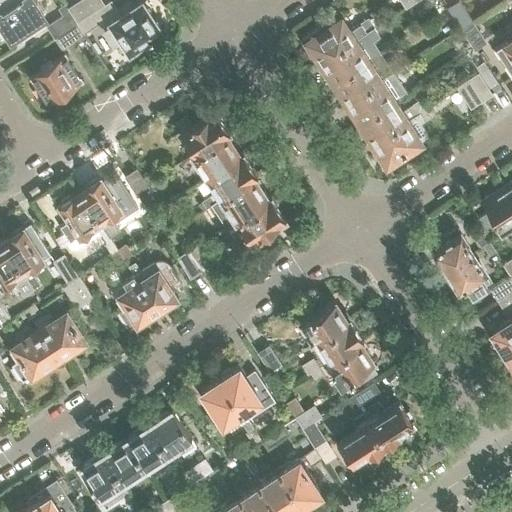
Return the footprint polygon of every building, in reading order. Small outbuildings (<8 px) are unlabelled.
[(0,0),(0,9),(13,0),(0,0)] [(39,16),(43,13),(34,0),(13,0),(0,9),(0,15),(4,22),(4,25),(7,30),(10,31),(11,33),(16,31),(22,40),(44,25),(39,16)] [(78,22),(98,9),(104,4),(101,0),(81,0),(69,8),(78,21),(77,21),(78,22)] [(161,25),(157,19),(154,18),(143,1),(136,5),(132,0),(130,0),(104,17),(98,9),(78,22),(85,31),(100,22),(114,44),(121,39),(130,52),(162,31),(160,28),(161,25)] [(417,1),(416,0),(400,0),(406,8),(417,1)] [(474,21),(460,0),(458,0),(447,7),(462,29),(474,21)] [(54,38),(55,38),(74,25),(68,15),(47,28),(54,38)] [(319,63),(358,37),(362,35),(373,28),(368,19),(350,32),(341,19),(325,30),(321,26),(303,38),(319,63)] [(488,41),(474,21),(462,29),(475,49),(488,41)] [(63,50),(87,34),(85,31),(78,22),(74,25),(55,38),(63,50)] [(332,83),(372,58),(373,59),(382,53),(374,41),(380,36),(374,27),(373,28),(362,35),(358,37),(319,63),(332,83)] [(511,39),(505,44),(504,43),(494,50),(499,58),(500,57),(506,67),(505,68),(511,77),(511,39)] [(83,81),(65,53),(32,75),(49,102),(66,91),(69,92),(76,87),(77,84),(83,81)] [(345,103),(394,72),(400,68),(394,60),(389,64),(386,60),(382,53),(373,59),(372,58),(332,83),(345,103)] [(498,82),(485,61),(476,67),(490,88),(498,82)] [(394,100),(407,91),(394,72),(345,103),(358,124),(394,100)] [(492,94),(479,74),(469,81),(482,101),(492,94)] [(482,101),(469,81),(459,87),(472,107),(482,101)] [(371,144),(426,109),(420,100),(402,112),(394,100),(358,124),(371,144)] [(403,152),(421,141),(412,129),(431,116),(426,109),(371,144),(386,166),(388,165),(390,167),(404,158),(402,156),(405,154),(403,152)] [(228,134),(231,132),(216,110),(192,125),(187,117),(176,123),(183,133),(182,133),(194,152),(191,154),(193,156),(228,134)] [(206,177),(241,155),(228,134),(193,156),(206,176),(206,177)] [(213,204),(256,177),(258,175),(244,153),(241,155),(206,177),(218,196),(214,199),(211,194),(202,200),(207,208),(213,204)] [(148,185),(137,168),(126,176),(136,192),(148,185)] [(121,208),(128,204),(108,174),(101,178),(99,178),(98,177),(88,184),(88,186),(80,191),(111,238),(115,235),(109,226),(113,223),(110,220),(123,211),(121,208)] [(234,220),(269,198),(256,177),(213,204),(221,217),(229,212),(234,220)] [(511,181),(503,187),(511,201),(511,181)] [(511,201),(503,187),(482,201),(489,212),(476,221),(482,231),(488,239),(511,224),(511,201)] [(111,238),(80,191),(72,196),(71,195),(61,202),(61,203),(60,204),(60,205),(58,207),(67,222),(61,226),(71,241),(70,242),(75,250),(102,233),(106,241),(106,246),(111,254),(118,249),(111,238)] [(272,196),(269,198),(234,220),(236,223),(239,221),(252,241),(287,219),(272,196)] [(30,268),(51,255),(31,223),(22,229),(21,227),(11,234),(11,235),(2,241),(33,289),(41,284),(30,268)] [(162,231),(158,224),(151,229),(155,236),(162,231)] [(473,252),(468,244),(458,228),(436,242),(439,246),(438,247),(439,248),(434,251),(438,258),(437,260),(443,269),(445,268),(446,269),(473,252)] [(491,244),(488,239),(482,231),(474,236),(481,248),(484,246),(485,247),(491,244)] [(33,289),(2,241),(0,242),(0,281),(3,285),(14,279),(24,295),(33,289)] [(213,264),(200,242),(188,248),(203,270),(213,264)] [(134,254),(127,244),(120,249),(127,259),(134,254)] [(496,252),(491,244),(485,247),(490,255),(496,252)] [(203,270),(188,248),(177,256),(191,278),(203,270)] [(127,259),(120,249),(111,255),(118,265),(127,259)] [(479,277),(488,270),(481,260),(475,251),(473,252),(446,269),(459,289),(464,286),(473,300),(487,291),(479,277)] [(79,275),(66,253),(54,260),(68,282),(79,275)] [(511,258),(503,264),(511,277),(511,278),(511,258)] [(178,298),(169,285),(179,279),(170,266),(172,265),(171,263),(169,262),(166,260),(163,259),(160,259),(156,260),(154,261),(142,269),(137,262),(130,267),(135,274),(134,275),(157,311),(178,298)] [(95,297),(80,275),(68,282),(83,305),(95,297)] [(157,311),(134,275),(111,290),(123,309),(121,311),(130,326),(137,322),(138,323),(157,311)] [(499,300),(511,292),(511,278),(511,277),(492,289),(499,300)] [(511,350),(511,292),(499,300),(506,311),(511,306),(511,318),(497,328),(498,330),(494,333),(507,354),(511,350)] [(12,318),(1,300),(0,300),(0,319),(3,324),(12,318)] [(315,342),(351,318),(350,316),(347,318),(335,300),(302,322),(311,335),(310,335),(315,342)] [(35,311),(39,309),(36,303),(28,308),(34,317),(37,314),(35,311)] [(34,317),(28,308),(21,313),(24,318),(27,316),(29,319),(34,317)] [(87,340),(76,323),(79,321),(70,308),(40,328),(45,335),(51,332),(65,354),(75,348),(78,348),(83,344),(84,341),(87,340)] [(325,364),(364,339),(351,318),(315,342),(315,343),(312,345),(325,364)] [(65,354),(51,332),(45,335),(40,328),(33,332),(28,324),(15,333),(20,340),(9,347),(17,360),(12,363),(23,380),(32,374),(32,375),(34,374),(38,374),(43,370),(44,367),(65,354)] [(374,361),(363,342),(365,341),(364,339),(325,364),(330,371),(333,369),(341,382),(343,381),(349,390),(378,371),(372,362),(374,361)] [(281,363),(270,346),(259,353),(270,370),(281,363)] [(320,366),(316,359),(314,357),(303,364),(309,374),(312,372),(320,366)] [(264,398),(241,364),(232,369),(228,370),(223,373),(222,376),(221,376),(244,412),(264,398)] [(324,373),(320,366),(312,372),(315,378),(324,373)] [(271,377),(268,372),(264,367),(263,368),(256,372),(257,372),(263,382),(270,377),(271,377)] [(244,412),(221,376),(220,377),(216,378),(211,381),(209,384),(201,389),(204,393),(204,394),(216,413),(217,413),(223,421),(224,420),(232,432),(241,425),(254,444),(260,440),(242,414),(244,412)] [(360,405),(381,392),(375,381),(353,395),(360,405)] [(360,405),(353,395),(349,397),(356,408),(360,405)] [(397,433),(414,422),(412,420),(415,418),(409,408),(406,410),(400,401),(382,413),(376,404),(364,411),(385,445),(388,443),(393,446),(397,443),(397,438),(399,436),(397,433)] [(303,429),(315,421),(323,416),(315,404),(295,417),(303,429)] [(197,445),(173,408),(150,423),(173,460),(197,445)] [(385,445),(364,411),(352,419),(358,429),(339,440),(345,450),(342,452),(348,461),(351,459),(353,461),(369,451),(371,454),(374,453),(379,455),(383,453),(383,447),(385,445)] [(327,439),(315,421),(303,429),(316,447),(327,439)] [(173,460),(150,423),(127,438),(150,475),(173,460)] [(150,475),(127,438),(104,452),(128,489),(150,475)] [(128,489),(104,452),(81,467),(104,504),(128,489)] [(322,491),(301,457),(281,470),(302,503),(303,502),(307,502),(312,499),(313,496),(322,491)] [(260,471),(253,460),(249,463),(256,474),(260,471)] [(302,503),(281,470),(261,482),(280,511),(288,511),(291,511),(294,510),(299,507),(301,504),(302,503)] [(61,511),(73,505),(57,480),(31,497),(34,502),(19,511),(61,511)] [(280,511),(261,482),(243,494),(253,511),(280,511)] [(221,496),(214,485),(210,488),(217,499),(221,496)] [(191,511),(192,511),(180,492),(168,500),(176,511),(191,511)] [(253,511),(243,494),(223,507),(225,511),(253,511)] [(176,511),(168,500),(157,507),(160,511),(176,511)]
